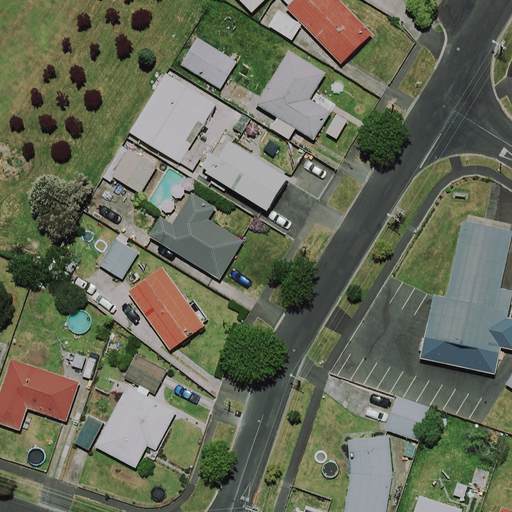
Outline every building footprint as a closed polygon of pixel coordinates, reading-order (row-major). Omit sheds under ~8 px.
[(238,0),(252,13),(265,0),(238,0)] [(373,34),(339,0),(282,0),(288,5),(285,8),(341,65),(373,34)] [(237,63),(197,38),(180,65),(220,90),(237,63)] [(326,74),(289,51),(255,104),(313,141),(331,113),(309,99),(326,74)] [(216,104),(166,73),(129,133),(179,164),(216,104)] [(287,178),(229,142),(218,159),(210,154),(202,168),(206,171),(205,173),(267,211),(287,178)] [(122,146),(102,177),(110,183),(113,178),(140,194),(157,168),(122,146)] [(160,217),(148,236),(219,280),(243,242),(208,220),(215,208),(191,193),(171,224),(160,217)] [(511,236),(511,231),(463,221),(446,297),(433,294),(419,359),(495,375),(500,348),(511,350),(511,318),(507,318),(511,294),(511,291),(501,289),(511,236)] [(138,253),(115,238),(98,265),(121,279),(138,253)] [(205,326),(163,267),(127,292),(169,351),(205,326)] [(10,343),(31,350),(42,319),(34,316),(43,290),(29,286),(10,343)] [(93,335),(75,329),(71,341),(76,343),(73,354),(75,354),(71,366),(81,370),(93,335)] [(168,370),(136,354),(123,378),(139,386),(136,391),(127,386),(94,448),(136,469),(147,447),(155,451),(176,412),(146,396),(149,392),(155,395),(168,370)] [(80,382),(11,358),(0,389),(0,425),(19,432),(27,409),(66,422),(80,382)] [(430,407),(397,396),(385,430),(418,441),(430,407)] [(386,511),(392,475),(388,436),(348,441),(350,474),(344,511),(386,511)] [(468,486),(458,483),(453,495),(464,499),(468,486)] [(461,511),(462,510),(419,496),(414,511),(461,511)]
